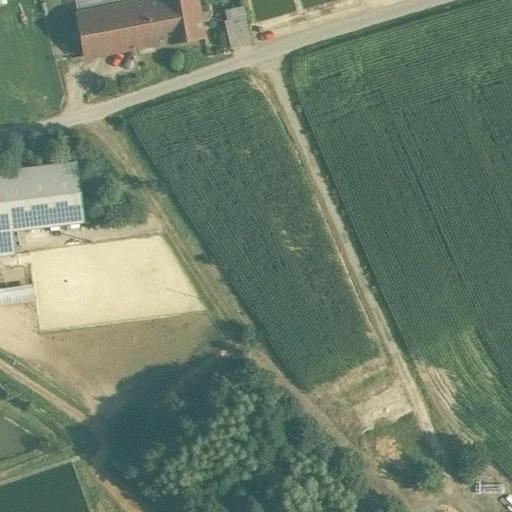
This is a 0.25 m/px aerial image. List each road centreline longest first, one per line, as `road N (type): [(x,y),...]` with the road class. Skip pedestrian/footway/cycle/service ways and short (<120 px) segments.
road 1 (track): [(425,0),(91,110),(0,130)]
road 2 (track): [(241,342),(91,110)]
